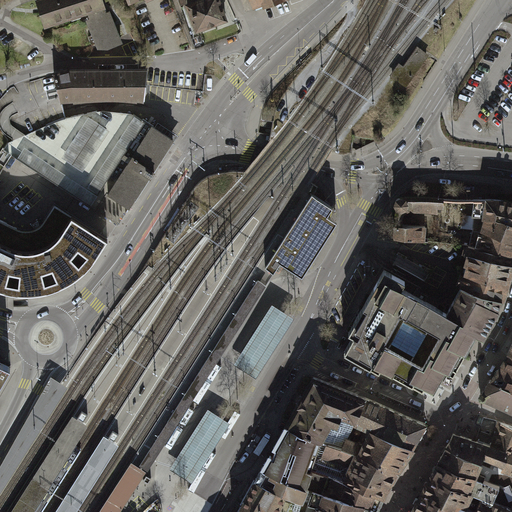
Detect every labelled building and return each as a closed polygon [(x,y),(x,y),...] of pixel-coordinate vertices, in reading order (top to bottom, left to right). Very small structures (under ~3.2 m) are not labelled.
[(109,0),(41,0),(40,0),(49,27),(112,6),(109,0)] [(219,0),(198,0),(187,4),(197,31),(227,20),(219,0)] [(253,0),(257,10),(283,0),(253,0)] [(94,19),(91,20),(101,45),(108,49),(112,47),(126,41),(115,11),(103,15),(102,12),(93,15),(94,19)] [(425,58),(428,54),(419,48),(404,70),(399,67),(393,76),(406,85),(422,63),(428,67),(434,59),(430,57),(428,60),(425,58)] [(76,72),(59,75),(66,104),(81,101),(152,101),(152,72),(76,72)] [(7,143),(4,148),(119,224),(175,138),(144,118),(143,119),(132,113),(103,110),(66,118),(20,138),(7,143)] [(334,207),(313,194),(266,268),(274,273),(281,263),(303,277),(338,222),(328,216),(334,207)] [(438,213),(439,198),(420,197),(403,198),(406,200),(408,203),(407,207),(405,210),(438,213)] [(400,210),(405,210),(407,207),(408,203),(406,200),(403,198),(399,198),(397,200),(396,203),(396,206),(397,208),(400,210)] [(475,216),(474,230),(477,230),(477,231),(484,231),(496,234),(501,236),(511,239),(511,202),(506,201),(496,200),(475,199),(472,216),(475,216)] [(0,287),(7,290),(17,292),(37,292),(56,287),(73,277),(89,263),(107,237),(71,214),(55,205),(41,224),(35,228),(28,230),(19,229),(0,220),(0,287)] [(426,226),(397,224),(396,238),(413,239),(413,241),(424,241),(426,226)] [(492,251),(511,255),(511,239),(501,236),(496,234),(484,231),(477,231),(477,230),(474,230),(470,246),(470,247),(485,250),(492,251)] [(474,291),(503,300),(511,271),(511,255),(492,251),(485,250),(470,247),(470,246),(462,244),(460,254),(462,255),(458,272),(462,274),(458,284),(463,286),(462,287),(474,291)] [(454,374),(476,334),(477,334),(446,317),(448,313),(402,287),(406,280),(385,269),(350,333),(355,335),(346,352),(380,371),(382,367),(424,390),(426,386),(434,391),(446,370),(454,374)] [(140,465),(148,470),(267,284),(258,279),(140,465)] [(477,334),(476,334),(484,339),(500,311),(498,310),(503,300),(474,291),(462,287),(448,313),(446,317),(477,334)] [(295,316),(272,301),(234,361),(258,376),(295,316)] [(511,353),(492,381),(511,389),(511,353)] [(0,387),(11,367),(0,362),(0,387)] [(64,383),(52,376),(0,469),(0,494),(28,450),(45,423),(67,389),(69,386),(64,383)] [(329,443),(342,448),(346,439),(354,423),(366,397),(314,377),(287,425),(329,443)] [(511,389),(492,381),(491,381),(481,396),(500,405),(511,410),(511,389)] [(371,431),(413,448),(416,444),(415,443),(417,440),(417,441),(426,425),(426,423),(408,416),(366,397),(354,423),(371,431)] [(402,411),(419,417),(422,411),(404,405),(402,411)] [(229,420),(208,406),(170,466),(192,479),(229,420)] [(83,420),(85,422),(90,415),(85,411),(80,418),(83,420)] [(32,511),(89,424),(85,422),(83,420),(80,418),(74,415),(12,511),(32,511)] [(511,425),(500,421),(499,424),(500,424),(492,446),(489,445),(488,446),(511,454),(511,425)] [(271,453),(256,479),(292,493),(315,503),(336,508),(352,464),(357,453),(342,448),(329,443),(287,425),(274,447),(276,448),(273,454),(271,453)] [(121,434),(115,431),(110,438),(113,440),(116,442),(121,434)] [(362,454),(399,469),(413,448),(371,431),(364,445),(346,439),(342,448),(357,453),(362,454)] [(511,454),(488,446),(489,445),(454,433),(439,461),(501,486),(494,501),(505,507),(511,508),(511,454)] [(76,511),(119,444),(116,442),(113,440),(110,438),(105,435),(55,511),(76,511)] [(390,482),(399,469),(362,454),(357,453),(352,464),(336,508),(342,511),(343,511),(376,511),(378,509),(384,495),(390,482)] [(118,511),(146,469),(133,461),(100,511),(118,511)] [(501,486),(439,461),(432,474),(494,501),(501,486)] [(494,501),(432,474),(413,510),(416,511),(511,511),(511,508),(505,507),(494,501)] [(256,479),(242,505),(259,511),(285,511),(292,493),(256,479)] [(343,511),(342,511),(336,508),(315,503),(292,493),(285,511),(343,511)]
